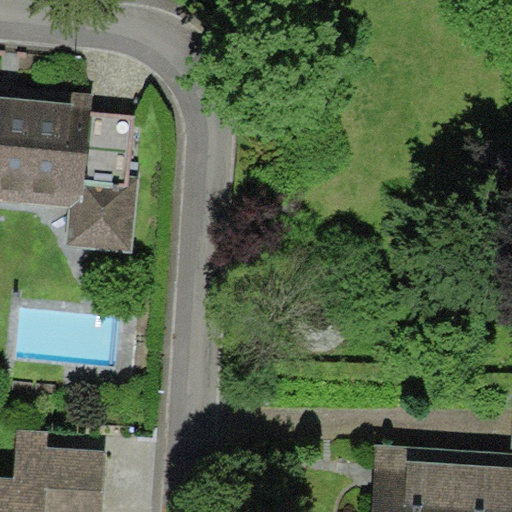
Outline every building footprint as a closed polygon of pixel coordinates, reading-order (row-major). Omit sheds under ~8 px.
[(92,94),(0,84),(0,199),(68,206),(81,207),(84,180),(91,111),(92,94)] [(132,115),(91,111),(84,180),(125,183),(125,175),(132,115)] [(137,176),(125,175),(125,183),(84,180),(81,207),(68,206),(64,245),(130,251),(137,176)] [(14,475),(0,474),(0,511),(102,511),(105,451),(48,448),(49,432),(17,430),(14,475)] [(511,511),(511,453),(377,444),(372,511),(511,511)]
